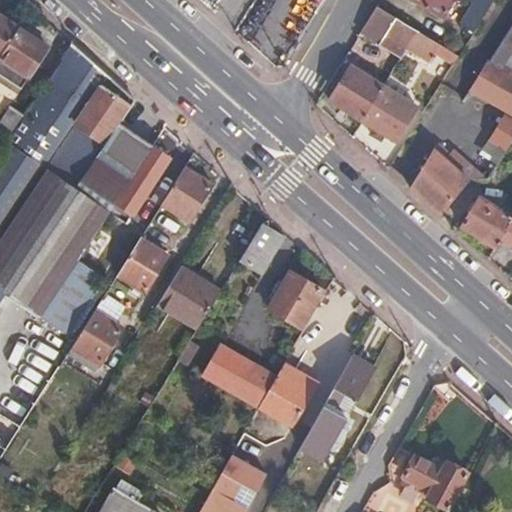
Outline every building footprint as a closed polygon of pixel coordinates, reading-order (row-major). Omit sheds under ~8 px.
[(410,0),(440,18),(451,0),(410,0)] [(490,0),(472,0),(470,5),(476,8),(472,15),(480,21),(492,1),(490,0)] [(410,53),(422,34),(377,8),(361,35),(377,44),(378,46),(404,62),(410,53)] [(0,52),(16,28),(0,17),(0,52)] [(16,28),(0,52),(0,79),(17,90),(45,48),(31,38),(35,31),(24,24),(19,30),(16,28)] [(444,47),(422,34),(410,53),(433,66),(438,57),(444,47)] [(511,41),(497,66),(511,75),(511,41)] [(81,262),(117,204),(155,144),(121,122),(135,99),(70,43),(57,63),(60,65),(4,149),(1,147),(0,148),(0,291),(1,291),(64,333),(102,276),(81,262)] [(458,56),(444,47),(438,57),(453,65),(458,56)] [(511,75),(497,66),(487,60),(470,87),(507,109),(485,148),(493,154),(487,163),(492,168),(488,176),(490,177),(511,140),(511,75)] [(366,123),(387,90),(351,68),(330,101),(366,123)] [(417,108),(387,90),(366,123),(376,129),(385,135),(396,142),(417,108)] [(0,120),(0,146),(1,147),(23,115),(10,106),(0,120)] [(385,135),(376,129),(371,137),(380,142),(385,135)] [(155,144),(117,204),(130,213),(148,187),(152,189),(172,155),(155,144)] [(457,162),(436,144),(432,150),(452,167),(457,162)] [(452,167),(432,150),(409,188),(442,218),(468,180),(452,167)] [(212,182),(184,165),(162,200),(189,219),(212,182)] [(498,250),(504,240),(511,226),(511,219),(477,199),(461,227),(498,250)] [(279,234),(259,223),(238,259),(258,270),(279,234)] [(181,234),(175,231),(172,235),(177,239),(181,234)] [(140,235),(117,271),(145,289),(167,253),(140,235)] [(108,266),(102,276),(110,282),(117,271),(108,266)] [(218,291),(179,266),(156,304),(196,329),(218,291)] [(321,291),(290,274),(269,311),(300,328),(321,291)] [(118,288),(110,282),(102,295),(110,301),(118,288)] [(121,326),(93,309),(70,346),(97,363),(121,326)] [(258,369),(220,346),(203,376),(241,398),(258,369)] [(375,369),(352,355),(298,452),(323,465),(347,425),(344,423),(348,416),(336,409),(343,397),(356,404),(375,369)] [(276,380),(259,409),(293,428),(317,384),(284,366),(276,380)] [(241,398),(259,409),(276,380),(258,369),(241,398)] [(201,511),(247,511),(253,501),(240,494),(248,480),(261,487),(272,468),(237,449),(201,511)] [(439,470),(411,455),(399,477),(405,480),(396,496),(406,502),(413,492),(423,497),(420,501),(438,511),(443,511),(464,474),(443,463),(439,470)] [(253,501),(261,487),(248,480),(240,494),(253,501)] [(156,511),(117,490),(103,511),(156,511)]
